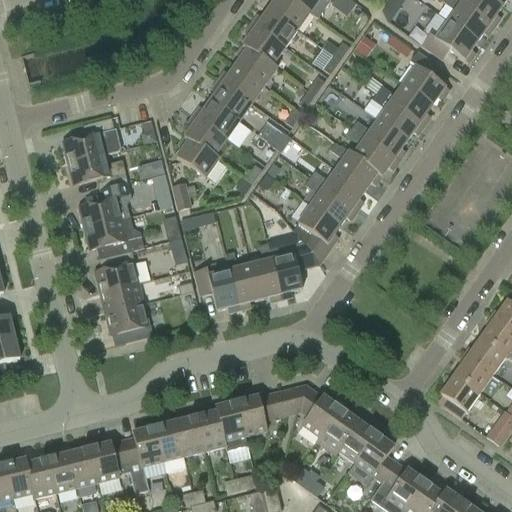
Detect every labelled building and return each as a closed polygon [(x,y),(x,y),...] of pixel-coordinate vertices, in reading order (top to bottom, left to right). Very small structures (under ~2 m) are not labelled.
[(310,16),(287,0),(269,0),(269,1),(274,4),(268,12),(297,33),(310,16)] [(287,0),(310,16),(320,0),(324,0),(328,2),(329,0),(287,0)] [(447,24),(477,45),(483,36),(487,40),(494,30),(450,0),(444,0),(442,4),(455,14),(447,24)] [(502,10),(487,0),(450,0),(494,30),(500,21),(496,18),(502,10)] [(511,0),(487,0),(502,10),(508,1),(511,4),(511,0)] [(388,25),(396,14),(386,7),(381,13),(387,24),(388,25)] [(297,33),(268,12),(262,21),(257,18),(251,27),(285,51),(297,33)] [(442,63),(449,53),(468,66),(475,57),(471,53),(477,45),(447,24),(435,42),(429,38),(421,49),(442,63)] [(285,51),(251,27),(244,36),(249,39),(243,48),(277,72),(277,71),(272,68),(285,51)] [(392,37),(386,46),(400,55),(405,47),(392,37)] [(322,51),(340,63),(348,51),(341,46),(337,52),(326,44),(322,51)] [(371,52),(360,44),(354,53),(364,61),(371,52)] [(277,72),(243,48),(236,57),(240,60),(234,69),(264,90),(277,72)] [(340,63),(322,51),(321,51),(332,59),(322,73),(329,79),(340,63)] [(409,66),(415,70),(402,88),(432,109),(438,100),(442,103),(449,93),(430,80),(437,70),(417,55),(409,66)] [(264,90),(234,69),(228,77),(224,74),(218,83),(251,107),(264,90)] [(307,94),(315,99),(324,86),(316,81),(307,94)] [(251,107),(218,83),(211,93),(215,96),(209,104),(239,125),(251,107)] [(432,109),(402,88),(395,98),(381,89),(376,96),(424,129),(430,120),(426,117),(432,109)] [(315,99),(307,94),(297,108),(304,114),(315,99)] [(424,129),(376,96),(371,103),(385,112),(377,123),(407,144),(413,135),(417,138),(424,129)] [(239,125),(209,104),(203,113),(199,110),(193,119),(226,143),(239,125)] [(292,132),(301,118),(294,112),(284,126),(292,132)] [(226,143),(193,119),(186,128),(190,131),(185,139),(218,163),(219,162),(215,159),(226,143)] [(88,127),(91,138),(61,146),(67,167),(107,157),(101,136),(114,133),(111,121),(88,127)] [(407,144),(377,123),(370,133),(356,124),(352,131),(399,164),(405,155),(401,152),(407,144)] [(140,126),(142,135),(152,133),(149,124),(140,126)] [(352,131),(347,138),(360,148),(353,158),(348,155),(381,179),(388,170),(392,174),(399,164),(352,131)] [(271,139),(285,149),(290,142),(276,132),(271,139)] [(205,182),(218,163),(185,139),(178,149),(182,152),(176,161),(205,182)] [(285,149),(271,139),(266,146),(280,155),(285,149)] [(381,179),(348,155),(334,146),(329,153),(343,162),(335,173),(365,194),(371,185),(375,188),(381,179)] [(112,178),(107,157),(67,167),(72,188),(101,181),(104,192),(127,186),(125,175),(112,178)] [(152,166),(155,179),(164,177),(161,163),(152,166)] [(279,173),(272,167),(268,173),(265,176),(272,182),(279,173)] [(252,188),(261,174),(254,169),(244,182),(252,188)] [(365,194),(335,173),(328,184),(314,174),(309,181),(357,214),(363,205),(359,202),(365,194)] [(274,183),(272,182),(265,176),(256,189),(262,192),(268,192),(274,183)] [(151,181),(155,196),(168,193),(164,177),(151,181)] [(357,214),(309,181),(304,188),(318,198),(310,208),(340,229),(346,221),(350,224),(357,214)] [(127,186),(104,192),(107,203),(78,210),(83,232),(129,220),(126,209),(131,202),(130,198),(127,186)] [(178,214),(191,211),(185,187),(172,190),(178,214)] [(319,268),(331,251),(338,241),(334,238),(340,229),(310,208),(297,227),(311,236),(304,246),(319,268)] [(118,246),(120,257),(104,261),(105,261),(132,254),(144,251),(141,240),(140,236),(133,233),(129,220),(83,232),(88,253),(118,246)] [(181,225),(185,240),(195,237),(191,222),(186,223),(181,225)] [(178,231),(164,234),(167,246),(168,245),(181,242),(178,231)] [(168,245),(170,257),(183,254),(181,242),(168,245)] [(319,268),(304,246),(290,249),(292,257),(271,263),(281,303),(292,300),(291,295),(302,292),(297,273),(319,268)] [(281,303),(271,263),(267,247),(259,249),(263,265),(250,268),(259,303),(269,300),(270,305),(281,303)] [(132,254),(105,261),(107,272),(94,275),(99,297),(139,287),(134,265),(132,254)] [(259,303),(250,268),(238,271),(234,255),(225,257),(229,273),(239,313),(250,311),(249,305),(259,303)] [(200,299),(212,296),(216,314),(227,311),(229,316),(239,313),(229,273),(208,279),(207,272),(194,275),(200,299)] [(180,298),(194,295),(191,286),(178,289),(180,298)] [(139,287),(99,297),(104,317),(144,307),(139,287)] [(493,323),(511,336),(511,307),(506,303),(493,323)] [(150,328),(149,328),(144,307),(104,317),(110,339),(123,335),(126,347),(153,340),(150,328)] [(0,343),(14,340),(9,319),(0,320),(0,343)] [(511,336),(493,323),(480,341),(511,364),(511,336)] [(20,362),(14,340),(0,343),(0,378),(7,377),(5,365),(20,362)] [(467,360),(492,378),(505,360),(511,365),(511,364),(480,341),(467,360)] [(453,378),(479,397),(492,378),(467,360),(453,378)] [(461,422),(465,416),(466,416),(479,397),(453,378),(440,398),(450,404),(445,411),(461,422)] [(316,445),(340,412),(322,399),(321,400),(305,389),(304,389),(296,416),(301,415),(307,420),(301,428),(319,441),(316,445)] [(267,434),(264,424),(287,418),(282,395),(258,400),(258,399),(236,405),(245,440),(267,434)] [(215,410),(227,455),(247,450),(244,440),(245,440),(236,405),(215,410)] [(196,420),(204,455),(225,450),(226,455),(227,455),(215,410),(216,415),(196,420)] [(340,412),(316,445),(334,458),(358,425),(340,412)] [(498,449),(511,428),(511,419),(504,415),(486,440),(498,449)] [(175,425),(183,460),(204,455),(196,420),(175,425)] [(185,469),(183,460),(175,425),(154,430),(162,465),(165,474),(168,477),(183,472),(185,469)] [(358,425),(334,458),(335,458),(337,454),(354,466),(375,437),(358,425)] [(122,444),(128,468),(130,475),(135,497),(148,494),(142,470),(162,465),(154,430),(132,436),(134,441),(122,444)] [(375,437),(354,466),(348,476),(366,489),(373,479),(382,486),(396,467),(386,460),(393,450),(375,437)] [(89,451),(97,486),(119,481),(118,478),(130,475),(128,468),(122,444),(111,447),(110,446),(89,451)] [(68,457),(77,491),(97,486),(89,451),(68,457)] [(47,462),(56,497),(77,491),(68,457),(47,462)] [(4,467),(13,502),(33,497),(34,502),(35,502),(25,462),(4,467)] [(25,462),(35,502),(56,497),(47,462),(26,467),(25,462)] [(0,468),(0,505),(13,502),(4,467),(0,468)] [(396,467),(382,486),(370,503),(382,511),(405,511),(424,485),(406,472),(405,473),(396,467)] [(233,483),(237,495),(247,493),(257,490),(254,478),(233,483)] [(308,495),(315,484),(307,478),(300,489),(308,495)] [(237,495),(233,483),(224,485),(227,498),(237,495)] [(315,484),(308,495),(316,500),(324,490),(315,484)] [(424,485),(405,511),(431,511),(446,493),(445,492),(442,497),(424,485)] [(261,494),(265,511),(280,511),(275,491),(261,494)] [(195,508),(202,506),(205,505),(202,493),(192,495),(195,508)] [(446,493),(431,511),(458,511),(463,505),(446,493)] [(265,511),(261,494),(249,497),(252,511),(265,511)] [(185,510),(190,509),(195,508),(192,495),(182,498),(185,510)] [(205,505),(202,506),(203,511),(215,511),(213,503),(205,505)]
